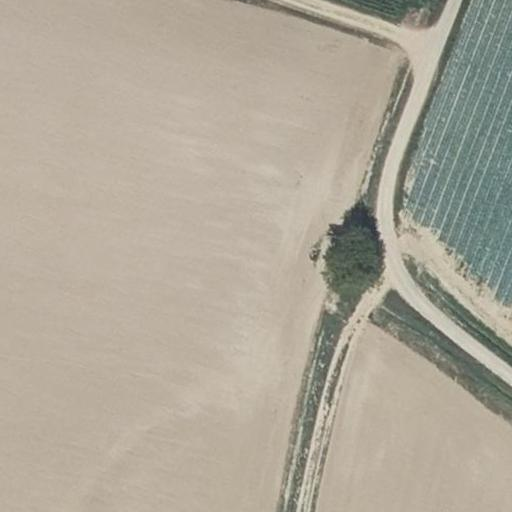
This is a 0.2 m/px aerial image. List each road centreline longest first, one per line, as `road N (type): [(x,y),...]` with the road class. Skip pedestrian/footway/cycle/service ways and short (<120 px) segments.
road 1 (unclassified): [(511,386),(456,347),(401,279),(387,215),(451,0)]
road 2 (track): [(433,45),(316,0)]
